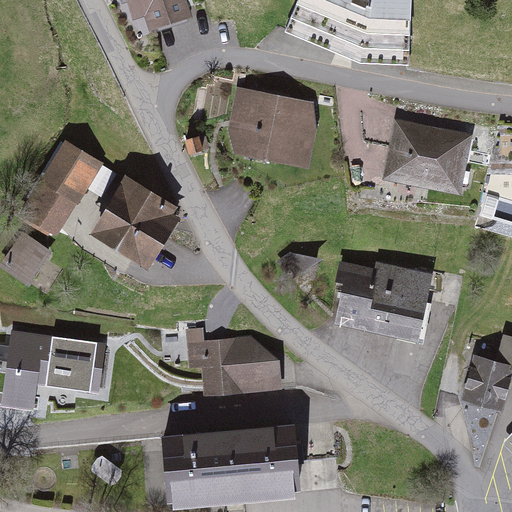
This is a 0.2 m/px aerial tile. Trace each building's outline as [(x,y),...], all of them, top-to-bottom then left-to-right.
[(131,0),(132,1),(133,0),(144,0),(153,25),(186,14),(181,0),(131,0)] [(297,0),(290,19),(321,31),(319,38),(361,56),(374,56),(375,49),(409,51),(411,0),(297,0)] [(309,106),(248,94),(243,127),(233,128),(239,151),(268,155),(270,146),(299,152),(303,129),(312,129),(309,106)] [(467,138),(398,124),(388,176),(457,189),(467,138)] [(111,168),(71,143),(26,217),(37,223),(9,269),(39,287),(111,168)] [(191,209),(131,178),(102,236),(163,266),(191,209)] [(319,261),(290,254),(280,261),(291,277),(319,261)] [(430,275),(378,265),(376,273),(341,265),(337,288),(344,289),(339,311),(366,317),(365,324),(418,335),(430,275)] [(118,346),(18,333),(14,406),(44,411),(45,386),(107,396),(118,346)] [(260,334),(191,335),(191,369),(211,366),(212,396),(292,390),(288,358),(260,334)] [(494,364),(476,359),(465,399),(500,408),(511,369),(511,336),(503,334),(494,364)] [(306,423),(173,438),(180,506),(314,491),(306,423)]
